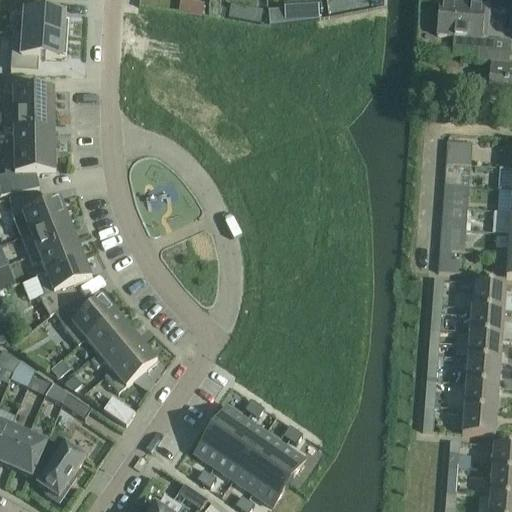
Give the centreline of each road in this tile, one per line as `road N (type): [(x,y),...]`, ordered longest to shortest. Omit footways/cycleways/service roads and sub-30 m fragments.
road 1 (residential): [(217,341),(231,293),(220,214),(173,154),(139,139),(114,139)]
road 2 (residential): [(217,341),(181,306),(132,230),(115,176),(114,139)]
road 3 (residential): [(102,511),(217,341)]
road 4 (residential): [(114,139),(114,0)]
